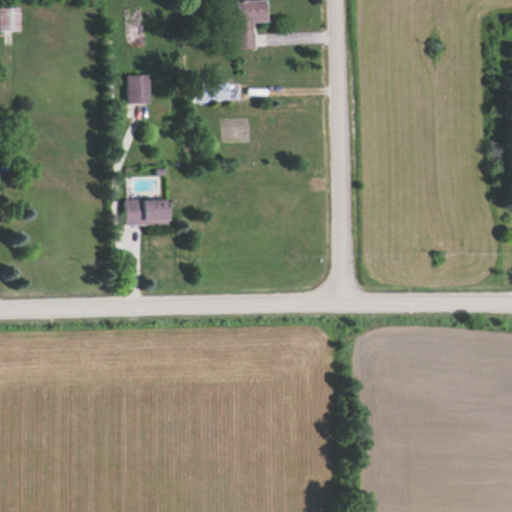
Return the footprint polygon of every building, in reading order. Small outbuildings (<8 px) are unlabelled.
[(264,22),(263,0),(253,0),(232,1),(233,49),(251,49),(250,22),(264,22)] [(16,7),(0,8),(0,30),(17,30),(16,7)] [(146,75),(122,75),(123,104),(147,103),(146,75)] [(197,84),(197,103),(225,102),(225,83),(197,84)] [(164,224),(164,199),(121,200),(121,225),(164,224)]
